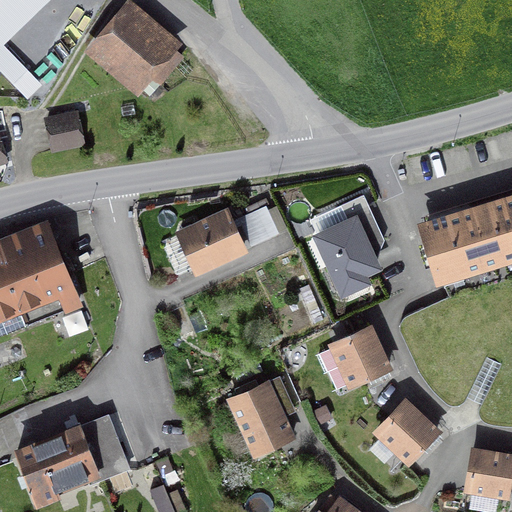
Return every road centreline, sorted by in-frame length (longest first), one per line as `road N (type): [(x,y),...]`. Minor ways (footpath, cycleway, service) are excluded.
road 1 (residential): [(511,435),(480,431),(435,405),(390,331),(388,318),(413,293),(416,278),(377,143)]
road 2 (tertiary): [(0,202),(314,153)]
road 3 (tertiary): [(377,143),(511,107)]
road 4 (residential): [(314,153),(300,107),(241,44)]
